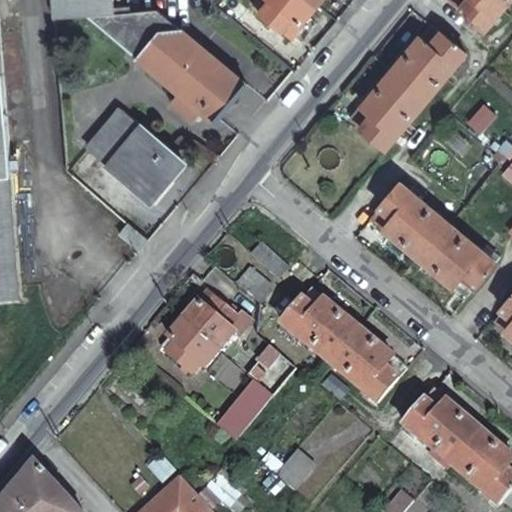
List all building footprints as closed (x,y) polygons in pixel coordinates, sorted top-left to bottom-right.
[(49,0),(51,21),(89,17),(111,15),(109,0),(49,0)] [(273,0),(260,0),(256,5),(263,12),(273,0)] [(273,0),(263,12),(284,30),(295,18),(302,24),(319,4),(322,0),(273,0)] [(448,0),(459,8),(465,0),(448,0)] [(507,0),(465,0),(459,8),(484,29),(507,0)] [(111,15),(89,17),(178,92),(173,98),(189,112),(196,106),(213,121),(246,83),(161,10),(111,15)] [(284,30),(292,36),(302,24),(295,18),(284,30)] [(385,148),(425,100),(465,52),(440,31),(429,44),(419,36),(390,71),(362,106),(371,114),(360,127),(385,148)] [(72,62),(71,38),(55,39),(57,62),(72,62)] [(0,174),(9,174),(4,127),(0,83),(0,174)] [(351,119),(360,127),(371,114),(362,106),(351,119)] [(180,160),(119,108),(86,146),(147,198),(180,160)] [(0,297),(21,295),(9,174),(0,174),(0,297)] [(496,261),(401,182),(381,206),(394,218),(385,229),(454,286),(463,275),(476,286),(496,261)] [(394,218),(381,206),(372,217),(385,229),(394,218)] [(143,246),(148,239),(129,224),(124,230),(143,246)] [(138,252),(143,246),(124,230),(119,235),(138,252)] [(248,258),(275,280),(284,268),(258,246),(248,258)] [(234,287),(254,305),(267,290),(246,272),(234,287)] [(466,297),(476,286),(463,275),(454,286),(466,297)] [(310,289),(302,299),(316,311),(325,301),(310,289)] [(199,302),(183,320),(219,350),(234,333),(238,336),(248,323),(240,314),(237,317),(213,298),(207,293),(199,302)] [(511,296),(502,308),(511,316),(511,321),(506,329),(511,333),(511,296)] [(316,311),(302,299),(281,324),(328,364),(376,404),(398,379),(385,368),(393,357),(358,328),(325,301),(316,311)] [(183,320),(180,325),(169,337),(176,342),(167,352),(191,372),(200,363),(204,368),(217,353),(219,350),(183,320)] [(176,342),(169,337),(161,346),(167,352),(176,342)] [(297,371),(272,349),(247,378),(252,382),(272,399),(297,371)] [(406,368),(393,357),(385,368),(398,379),(406,368)] [(234,443),(272,399),(252,382),(214,427),(234,443)] [(439,413),(444,408),(430,395),(425,401),(439,413)] [(511,474),(507,469),(511,463),(511,456),(449,402),(444,408),(439,413),(425,401),(403,427),(499,506),(503,502),(511,490),(511,474)] [(275,478),(294,494),(313,470),(295,455),(275,478)] [(78,511),(35,463),(0,502),(0,511),(78,511)] [(511,463),(507,469),(511,474),(511,490),(503,502),(511,510),(511,463)] [(148,511),(211,511),(182,480),(148,511)] [(405,511),(413,503),(402,494),(385,511),(405,511)]
